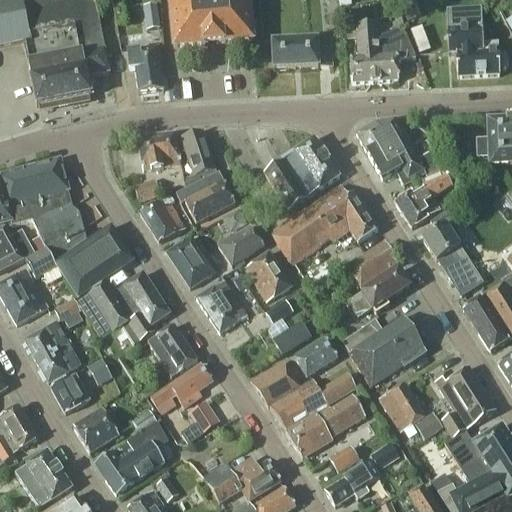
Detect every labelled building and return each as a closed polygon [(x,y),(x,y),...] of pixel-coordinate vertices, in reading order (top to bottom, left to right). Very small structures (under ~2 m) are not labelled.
[(0,0),(0,49),(24,44),(37,110),(64,104),(91,99),(87,80),(104,77),(110,76),(94,0),(0,0)] [(168,0),(173,52),(253,44),(248,0),(168,0)] [(408,0),(398,0),(407,23),(416,20),(408,0)] [(111,5),(116,28),(125,26),(121,3),(111,5)] [(160,31),(156,6),(142,8),(146,32),(160,31)] [(340,33),(340,16),(328,16),(328,33),(340,33)] [(498,46),(481,47),(480,16),(447,17),(449,56),(456,56),(457,81),(499,79),(499,72),(505,72),(508,68),(508,61),(504,57),(498,57),(498,46)] [(400,30),(397,31),(378,41),(377,27),(355,29),(358,60),(351,61),(353,87),(397,84),(396,64),(416,62),(400,30)] [(421,29),(410,33),(419,57),(430,53),(421,29)] [(330,43),(317,43),(272,45),(273,73),(319,71),(319,70),(331,70),(330,43)] [(135,72),(138,96),(163,93),(157,51),(127,55),(130,73),(135,72)] [(511,122),(486,123),(487,144),(476,144),(477,161),(488,160),(488,168),(511,167),(511,122)] [(416,162),(394,123),(375,127),(356,138),(382,184),(395,176),(403,190),(425,178),(429,185),(449,178),(440,163),(439,164),(432,153),(416,162)] [(185,189),(216,176),(215,173),(203,135),(181,142),(193,180),(183,183),(185,189)] [(174,136),(159,138),(138,142),(143,174),(179,168),(174,136)] [(339,180),(313,141),(281,163),(282,164),(264,176),(289,213),(318,193),(319,194),(339,180)] [(31,223),(45,251),(46,250),(57,271),(63,280),(77,302),(134,265),(111,230),(86,246),(78,216),(73,212),(68,194),(60,162),(1,179),(1,181),(0,181),(0,228),(11,225),(12,229),(31,223)] [(233,206),(216,176),(185,189),(186,191),(175,197),(180,208),(185,205),(196,226),(233,206)] [(455,187),(449,179),(420,189),(395,206),(411,231),(439,213),(433,202),(455,187)] [(139,207),(159,199),(160,198),(154,182),(133,190),(139,207)] [(347,200),(339,188),(270,236),(292,269),(300,263),(310,278),(331,264),(321,250),(328,245),(334,247),(349,236),(356,246),(377,232),(353,196),(347,200)] [(167,203),(159,207),(140,218),(158,245),(184,231),(175,218),(176,217),(167,203)] [(444,213),(429,223),(435,233),(451,223),(444,213)] [(437,263),(461,300),(481,287),(458,250),(459,250),(445,228),(422,243),(436,264),(437,263)] [(250,231),(219,251),(231,270),(262,250),(250,231)] [(0,275),(24,262),(45,251),(35,256),(22,235),(11,242),(5,232),(0,234),(0,275)] [(213,276),(190,241),(166,257),(189,292),(213,276)] [(352,277),(359,289),(395,265),(383,247),(348,269),(353,276),(352,277)] [(63,280),(57,271),(46,250),(45,251),(24,262),(36,283),(43,279),(48,288),(63,280)] [(273,300),(274,302),(291,290),(268,256),(251,267),(251,268),(245,272),(266,305),(273,300)] [(407,288),(397,271),(359,296),(360,297),(347,306),(357,321),(371,312),(372,315),(388,304),(387,301),(407,288)] [(47,311),(26,274),(0,288),(0,300),(16,329),(47,311)] [(143,277),(114,297),(108,287),(77,307),(101,343),(121,330),(134,349),(154,336),(150,330),(169,317),(143,277)] [(240,277),(233,281),(239,291),(246,287),(240,277)] [(511,281),(462,313),(489,354),(511,339),(511,281)] [(246,319),(224,285),(215,291),(214,291),(196,302),(219,337),(238,325),(237,324),(246,319)] [(64,323),(69,333),(83,325),(77,316),(80,315),(73,302),(53,313),(60,325),(64,323)] [(292,315),(285,303),(265,316),(272,328),(292,315)] [(426,356),(403,320),(381,334),(375,324),(342,346),(370,390),(402,369),(403,370),(426,356)] [(292,351),(309,340),(300,326),(284,337),(285,340),(275,346),(282,356),(282,357),(292,350),(292,351)] [(24,345),(48,387),(80,369),(56,327),(24,345)] [(173,329),(159,339),(148,346),(171,380),(196,363),(173,329)] [(295,362),(307,381),(336,361),(323,343),(294,362),(295,362)] [(511,358),(497,368),(511,391),(511,358)] [(110,373),(103,360),(85,370),(92,382),(110,373)] [(269,410),(299,391),(301,390),(286,368),(284,368),(282,366),(250,385),(268,411),(269,410)] [(200,368),(170,389),(150,402),(160,418),(175,408),(171,402),(176,399),(184,411),(201,399),(198,394),(211,385),(200,368)] [(441,425),(452,442),(465,434),(495,414),(468,372),(445,387),(442,381),(435,386),(454,416),(441,425)] [(306,387),(301,390),(299,391),(269,410),(287,434),(314,418),(356,394),(345,377),(318,393),(311,384),(310,385),(306,387)] [(89,402),(75,379),(51,393),(65,416),(89,402)] [(139,392),(145,402),(157,394),(151,384),(139,392)] [(399,435),(415,425),(424,419),(404,388),(379,403),(399,435)] [(314,418),(287,434),(304,424),(304,425),(286,436),(303,462),(331,444),(329,442),(364,421),(354,400),(337,410),(336,407),(315,419),(314,418)] [(188,417),(201,437),(219,425),(206,405),(188,417)] [(37,441),(18,410),(0,421),(0,469),(15,460),(13,456),(37,441)] [(131,424),(138,436),(155,425),(148,413),(131,424)] [(433,413),(424,419),(415,425),(424,440),(443,428),(433,413)] [(74,431),(90,457),(118,440),(101,414),(74,431)] [(164,467),(159,459),(155,453),(168,445),(156,426),(125,447),(125,448),(98,466),(108,482),(106,483),(116,498),(164,467)] [(465,434),(452,442),(444,446),(471,487),(455,495),(444,478),(431,486),(448,511),(480,511),(505,500),(507,503),(511,500),(511,446),(501,430),(474,447),(465,434)] [(369,459),(379,474),(400,460),(390,446),(369,459)] [(327,462),(336,477),(358,464),(350,449),(327,462)] [(50,504),(51,505),(71,491),(46,455),(15,476),(39,511),(50,504)] [(267,466),(257,471),(252,463),(231,476),(227,468),(203,482),(219,507),(240,494),(248,506),(279,487),(267,466)] [(353,499),(356,503),(368,495),(366,491),(380,481),(368,463),(351,474),(353,477),(325,496),(335,511),(353,499)] [(155,489),(166,506),(178,497),(167,481),(155,489)] [(415,511),(436,511),(422,489),(408,497),(417,511),(415,511)] [(291,511),(293,511),(282,493),(251,511),(248,508),(241,511),(291,511)] [(85,511),(84,509),(82,510),(73,497),(51,511),(85,511)] [(130,511),(163,511),(152,497),(130,511)]
